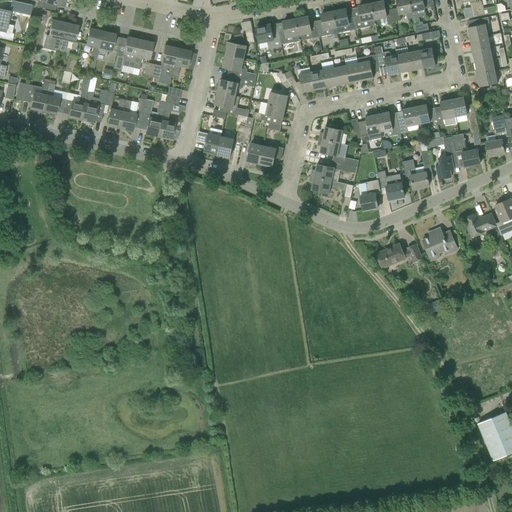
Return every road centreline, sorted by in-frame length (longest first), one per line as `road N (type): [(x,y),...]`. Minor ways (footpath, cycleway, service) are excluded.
road 1 (track): [(338,228),(424,333),(467,415),(495,511)]
road 2 (residential): [(281,204),(305,113),(451,79),(443,0)]
road 3 (residential): [(281,204),(338,228),(368,230),(511,168)]
road 4 (residential): [(0,126),(181,164)]
road 5 (residential): [(181,164),(213,18)]
